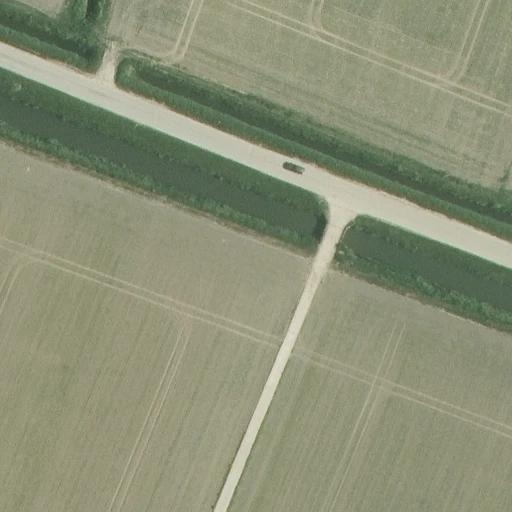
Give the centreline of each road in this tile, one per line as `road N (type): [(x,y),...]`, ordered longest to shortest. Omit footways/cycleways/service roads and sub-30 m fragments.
road 1 (unclassified): [(511,258),(0,56)]
road 2 (track): [(219,511),(347,195)]
